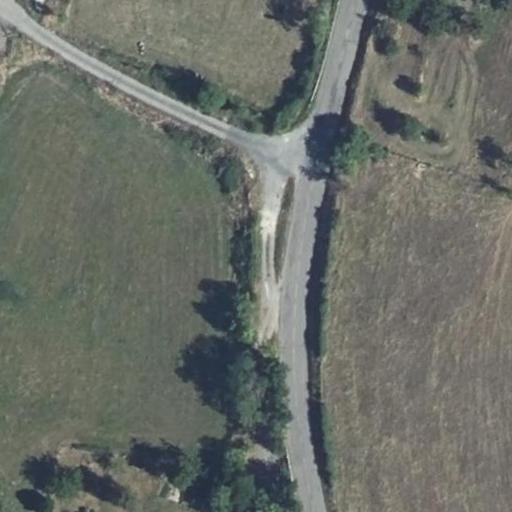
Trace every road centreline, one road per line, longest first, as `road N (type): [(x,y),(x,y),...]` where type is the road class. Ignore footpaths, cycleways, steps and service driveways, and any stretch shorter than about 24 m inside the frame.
road 1 (tertiary): [(355,0),(315,163),(294,306),(293,379),(315,511)]
road 2 (track): [(0,9),(135,89),(232,136),(315,163)]
